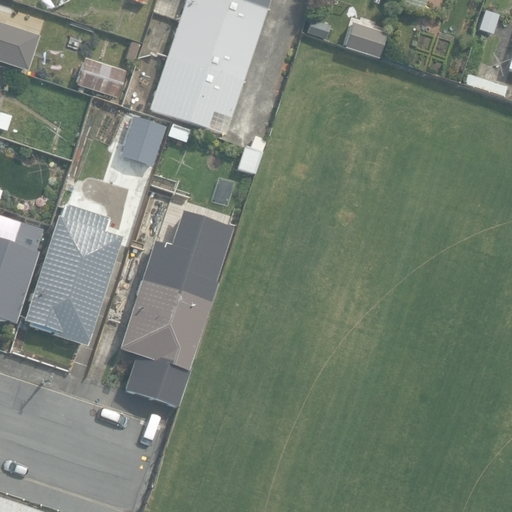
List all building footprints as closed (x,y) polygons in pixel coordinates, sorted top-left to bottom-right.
[(184,0),(148,111),(223,136),(268,0),(184,0)] [(175,0),(155,0),(151,15),(169,21),(175,0)] [(477,31),(491,35),(498,16),(483,11),(477,31)] [(316,37),(320,25),(303,21),(300,33),(316,37)] [(344,52),(377,61),(383,41),(350,31),(344,52)] [(0,62),(11,67),(19,49),(0,42),(0,62)] [(71,85),(119,100),(127,73),(80,58),(71,85)] [(462,86),(502,98),(505,88),(465,75),(462,86)] [(0,130),(6,132),(12,115),(0,111),(0,130)] [(130,164),(151,172),(168,124),(152,118),(148,131),(142,129),(130,164)] [(235,170),(252,176),(265,139),(252,135),(248,148),(243,146),(235,170)] [(140,222),(173,233),(184,198),(152,187),(140,222)] [(52,337),(84,348),(120,239),(104,233),(109,220),(63,205),(59,219),(56,218),(22,322),(54,333),(52,337)] [(0,321),(13,325),(37,253),(34,252),(41,231),(13,221),(8,235),(12,236),(10,244),(0,240),(0,321)] [(153,240),(115,350),(183,373),(222,258),(199,250),(195,263),(181,258),(184,251),(153,240)] [(45,511),(0,497),(0,511),(45,511)]
